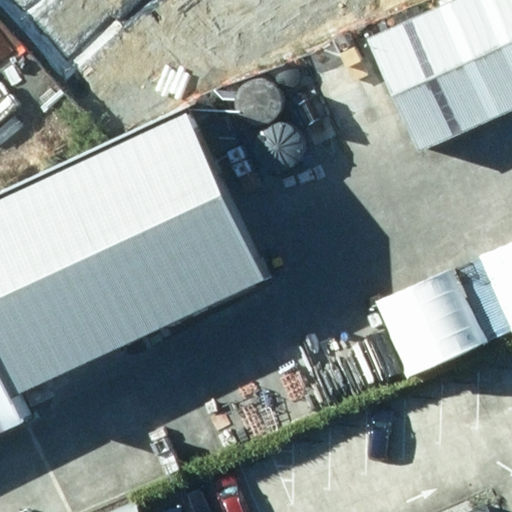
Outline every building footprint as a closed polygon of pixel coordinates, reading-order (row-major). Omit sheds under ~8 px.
[(511,0),(464,0),(386,35),(438,150),(511,117),(511,0)] [(0,437),(54,412),(37,377),(291,259),(209,84),(0,181),(0,437)] [(511,238),(496,246),(511,280),(511,238)] [(158,511),(152,497),(117,511),(158,511)] [(466,511),(465,509),(458,511),(511,511),(511,499),(511,498),(481,511),(466,511)]
